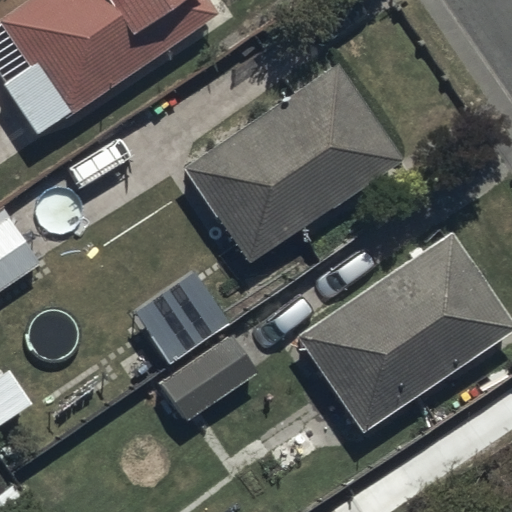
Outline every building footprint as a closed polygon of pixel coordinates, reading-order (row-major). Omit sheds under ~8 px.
[(12,0),(0,9),(0,70),(1,72),(0,72),(0,79),(35,127),(211,0),(210,0),(12,0)] [(334,57),(179,161),(242,256),(397,152),(334,57)] [(0,281),(35,258),(0,207),(0,281)] [(446,225),(293,329),(357,424),(511,320),(446,225)] [(248,369),(218,325),(147,374),(176,417),(248,369)] [(32,511),(8,478),(0,484),(0,511),(32,511)]
